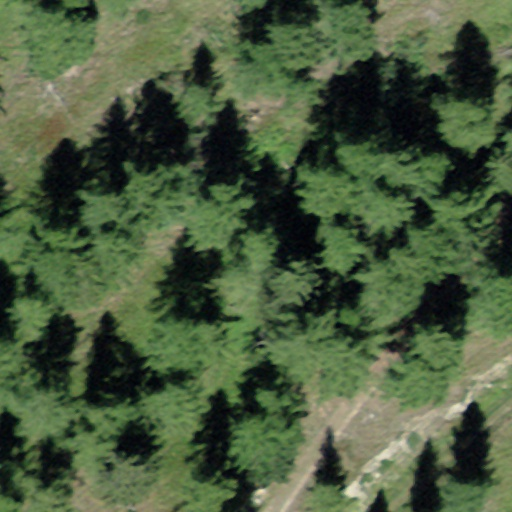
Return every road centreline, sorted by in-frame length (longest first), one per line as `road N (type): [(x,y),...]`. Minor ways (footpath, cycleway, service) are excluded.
road 1 (track): [(259,511),(342,379),(511,161)]
road 2 (track): [(511,392),(379,511)]
